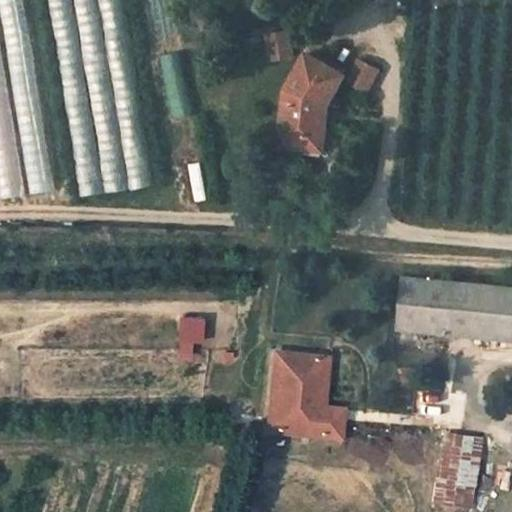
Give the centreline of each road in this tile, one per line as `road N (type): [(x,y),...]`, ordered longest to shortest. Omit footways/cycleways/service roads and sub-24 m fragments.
road 1 (track): [(0,241),(277,243),(511,266)]
road 2 (track): [(0,212),(511,243)]
